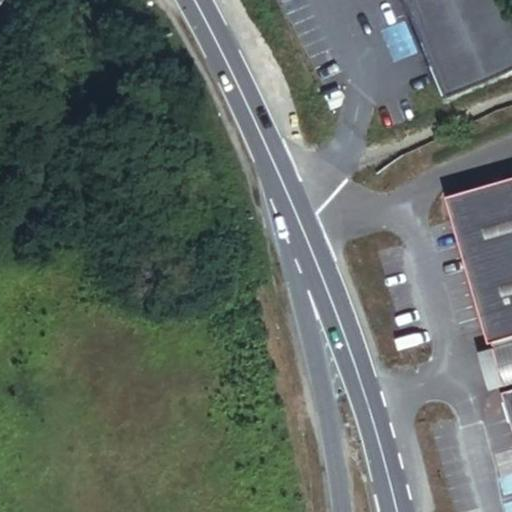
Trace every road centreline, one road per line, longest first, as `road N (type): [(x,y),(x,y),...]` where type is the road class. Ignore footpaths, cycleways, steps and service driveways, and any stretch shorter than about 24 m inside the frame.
road 1 (secondary): [(393,511),(298,221)]
road 2 (trunk): [(298,221),(336,511)]
road 3 (secondary): [(298,221),(189,0)]
